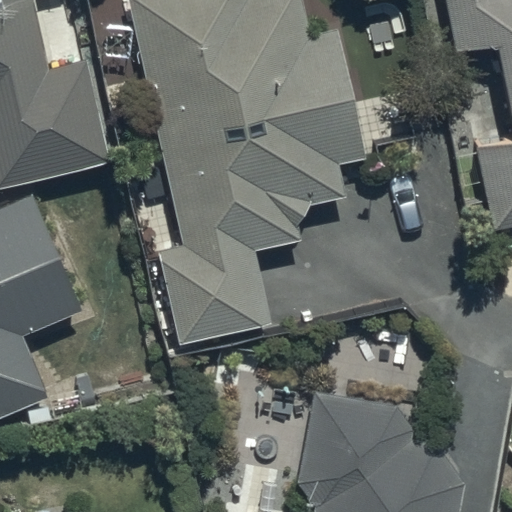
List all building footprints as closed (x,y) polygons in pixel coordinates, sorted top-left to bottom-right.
[(0,0),(0,184),(82,166),(103,161),(76,52),(41,61),(27,0),(0,0)] [(303,32),(296,0),(119,0),(173,241),(142,249),(165,341),(260,317),(243,248),(289,234),(288,215),(298,200),(338,192),(331,160),(360,154),(333,26),(303,32)] [(511,0),(435,0),(445,46),(478,39),(499,135),(464,143),(483,225),(511,218),(511,0)] [(69,306),(24,194),(0,204),(0,411),(36,396),(9,330),(69,306)] [(388,400),(303,387),(287,483),(311,487),(306,511),(445,511),(451,481),(426,441),(403,435),(388,400)] [(83,511),(81,502),(36,511),(83,511)]
